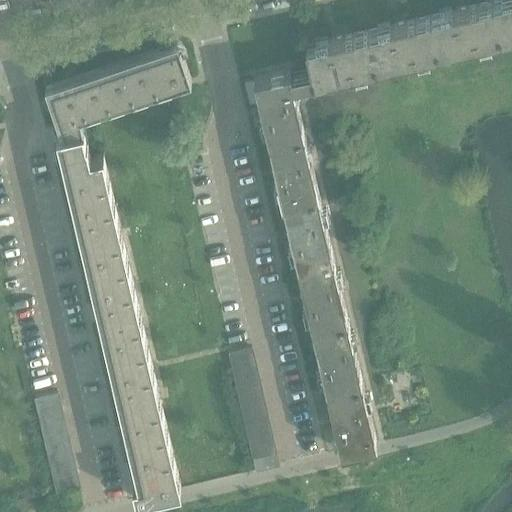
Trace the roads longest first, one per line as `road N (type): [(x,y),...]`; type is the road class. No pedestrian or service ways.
road 1 (residential): [(98,507),(12,150),(24,116),(9,50)]
road 2 (residential): [(290,461),(215,142),(225,107),(204,6)]
